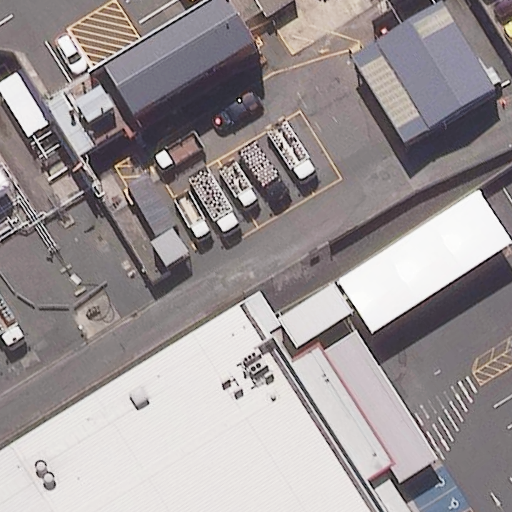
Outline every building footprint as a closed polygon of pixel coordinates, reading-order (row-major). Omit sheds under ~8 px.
[(260,46),(233,0),(216,0),(92,72),(101,87),(77,101),(90,123),(121,105),(130,122),(260,46)] [(297,0),(255,0),(268,19),(298,1),(297,0)] [(441,1),(352,56),(405,142),(494,87),(441,1)] [(27,73),(1,89),(32,140),(58,124),(27,73)] [(147,172),(124,186),(133,201),(120,208),(160,277),(195,257),(147,172)] [(253,290),(0,451),(0,511),(419,511),(381,452),(290,309),(272,320),(253,290)]
